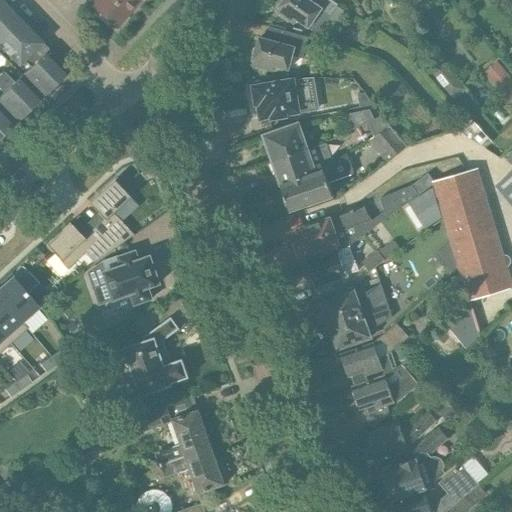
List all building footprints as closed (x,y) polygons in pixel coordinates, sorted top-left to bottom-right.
[(0,0),(0,46),(18,66),(42,43),(0,0)] [(84,0),(90,7),(115,28),(139,0),(84,0)] [(276,10),(276,11),(278,12),(279,16),(288,23),(292,22),(293,23),(296,19),(307,26),(317,33),(325,21),(337,4),(330,0),(280,0),(278,4),(277,4),(278,8),(276,10)] [(250,58),(252,60),(251,64),(255,65),(256,68),(264,70),(267,68),(273,70),(274,66),(288,69),(298,70),(307,37),(283,30),(279,42),(259,36),(255,49),(253,49),(250,58)] [(22,74),(43,96),(69,71),(45,46),(29,61),(32,64),(22,74)] [(464,87),(444,61),(432,70),(453,96),(464,87)] [(511,77),(497,61),(484,73),(506,98),(511,91),(511,77)] [(0,104),(17,122),(43,96),(22,74),(14,82),(4,72),(0,75),(0,89),(3,93),(0,95),(0,104)] [(294,80),(249,88),(251,100),(255,99),(256,104),(259,104),(261,118),(271,117),(272,118),(285,116),(284,115),(299,113),(319,109),(317,97),(314,80),(294,80)] [(410,92),(402,83),(394,86),(392,93),(394,99),(407,95),(410,92)] [(365,92),(357,94),(360,107),(373,104),(365,92)] [(0,137),(17,122),(0,104),(0,137)] [(369,109),(346,114),(351,130),(368,123),(374,119),(369,109)] [(459,119),(450,109),(439,119),(449,129),(459,119)] [(375,137),(392,127),(384,117),(374,121),(368,123),(375,137)] [(473,120),(460,132),(485,148),(492,142),(473,120)] [(272,161),(307,148),(297,123),(282,129),(263,135),(272,161)] [(323,170),(336,165),(335,160),(328,140),(326,141),(307,148),(306,148),(272,161),(281,185),(316,173),(323,170)] [(323,170),(316,173),(281,185),(285,198),(290,211),(309,204),(333,196),(328,183),(327,179),(352,170),(346,153),(335,160),(336,165),(323,170)] [(153,161),(140,165),(143,174),(156,170),(153,161)] [(482,189),(479,190),(474,173),(468,175),(466,171),(434,181),(433,181),(433,183),(451,242),(455,254),(468,301),(511,288),(482,189)] [(310,225),(291,232),(302,263),(307,261),(345,248),(346,248),(347,247),(419,194),(433,183),(433,181),(434,181),(427,173),(411,184),(379,198),(385,211),(371,221),(364,204),(334,217),(310,225)] [(116,180),(91,203),(105,218),(95,228),(115,249),(134,235),(122,222),(139,205),(132,197),(116,180)] [(442,218),(432,186),(408,203),(425,229),(435,223),(442,218)] [(370,215),(382,211),(378,197),(365,200),(370,215)] [(71,222),(46,245),(69,269),(86,253),(95,262),(115,249),(95,228),(85,237),(71,222)] [(400,249),(394,240),(379,252),(377,250),(362,261),(369,272),(400,249)] [(442,265),(455,254),(451,242),(434,256),(442,265)] [(346,248),(345,248),(307,261),(316,286),(329,281),(330,284),(349,278),(348,274),(358,271),(350,246),(347,247),(346,248)] [(89,274),(94,288),(108,283),(115,301),(132,295),(135,306),(152,301),(149,289),(160,285),(158,279),(161,278),(156,264),(153,265),(151,259),(139,263),(136,253),(119,259),(122,269),(107,274),(103,264),(89,274)] [(21,266),(12,274),(18,281),(27,273),(21,266)] [(12,278),(0,288),(0,300),(26,329),(27,328),(31,333),(46,320),(36,308),(37,307),(12,278)] [(373,309),(385,301),(380,285),(365,293),(368,300),(363,302),(365,306),(360,309),(352,289),(321,299),(330,324),(373,309)] [(0,300),(0,332),(10,344),(26,329),(0,300)] [(375,322),(376,325),(391,317),(385,301),(373,309),(330,324),(338,349),(357,342),(370,338),(366,325),(375,322)] [(471,304),(459,314),(466,323),(473,316),(471,304)] [(179,329),(171,318),(154,329),(143,336),(144,340),(124,347),(142,396),(153,392),(172,385),(171,383),(188,377),(182,359),(171,363),(163,340),(179,329)] [(359,347),(340,354),(351,386),(367,381),(365,376),(384,369),(386,374),(386,375),(390,373),(396,368),(397,367),(396,366),(391,351),(409,337),(396,323),(374,342),(359,347)] [(0,352),(10,344),(0,332),(0,352)] [(61,349),(50,357),(56,365),(67,357),(61,349)] [(50,357),(40,364),(45,372),(46,372),(56,365),(50,357)] [(367,381),(351,386),(360,410),(364,409),(370,427),(377,425),(390,414),(387,405),(394,402),(395,403),(419,385),(410,374),(401,363),(397,367),(396,368),(390,373),(386,375),(385,375),(370,380),(367,381)] [(26,374),(15,382),(21,390),(31,382),(26,374)] [(15,382),(5,389),(10,397),(21,390),(15,382)] [(439,413),(445,420),(461,407),(450,394),(441,403),(445,408),(439,413)] [(171,422),(166,405),(134,416),(140,433),(171,422)] [(182,443),(155,452),(159,465),(211,447),(198,410),(173,419),(182,443)] [(437,420),(428,410),(413,424),(402,434),(398,422),(368,433),(377,458),(407,448),(407,447),(421,434),(437,420)] [(134,420),(119,425),(122,433),(137,428),(134,420)] [(392,502),(424,491),(426,489),(445,473),(443,471),(444,469),(444,467),(444,465),(443,462),(441,461),(439,459),(437,459),(435,458),(432,459),(429,455),(449,438),(439,427),(413,451),(416,459),(401,464),(402,467),(382,474),(392,502)] [(211,447),(159,465),(164,478),(191,468),(199,493),(224,484),(211,447)] [(477,481),(488,472),(473,454),(462,463),(477,481)] [(445,511),(478,484),(461,463),(438,482),(447,493),(430,508),(424,491),(392,502),(395,511),(445,511)] [(463,511),(485,492),(478,484),(445,511),(463,511)] [(204,511),(202,503),(176,511),(204,511)]
